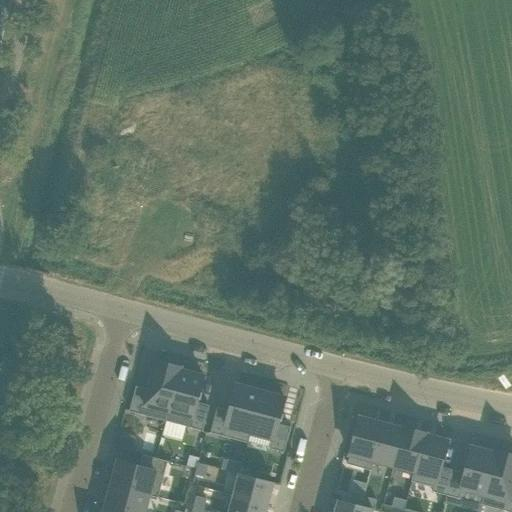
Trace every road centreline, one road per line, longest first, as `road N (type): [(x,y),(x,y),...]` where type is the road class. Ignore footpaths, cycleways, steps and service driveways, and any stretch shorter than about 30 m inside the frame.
road 1 (residential): [(334,372),(115,310)]
road 2 (residential): [(115,310),(67,511)]
road 3 (residential): [(511,407),(334,372)]
road 4 (residential): [(334,372),(297,511)]
